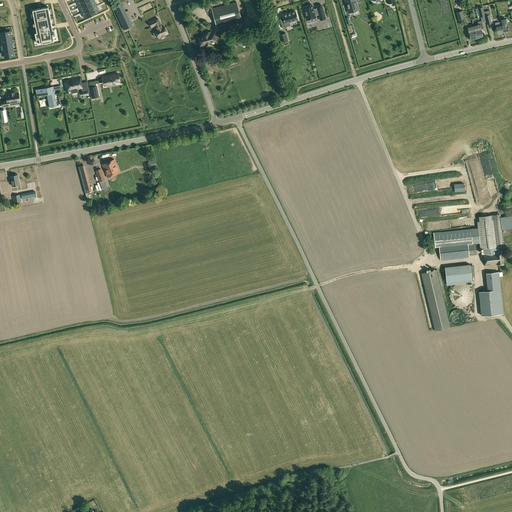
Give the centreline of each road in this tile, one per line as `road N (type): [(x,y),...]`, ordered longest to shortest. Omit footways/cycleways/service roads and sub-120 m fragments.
road 1 (unclassified): [(439,490),(407,470),(238,124)]
road 2 (residential): [(0,166),(216,123)]
road 3 (residential): [(235,118),(425,60)]
road 4 (track): [(511,331),(503,318),(477,314),(478,259),(429,257)]
road 5 (residential): [(216,123),(168,0)]
road 6 (residential): [(60,0),(78,49),(0,66)]
